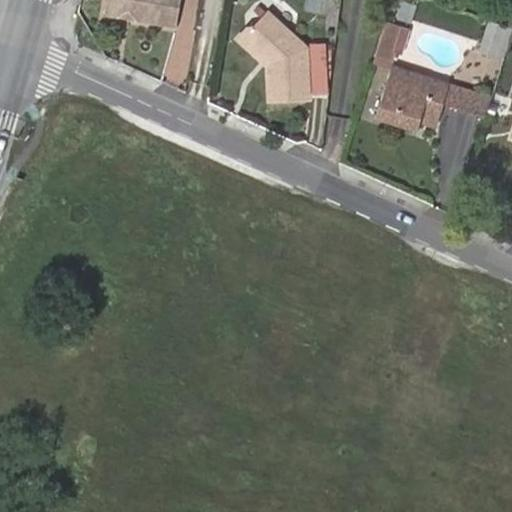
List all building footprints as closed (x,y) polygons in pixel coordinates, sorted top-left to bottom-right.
[(112,0),(110,16),(179,25),(181,0),(112,0)] [(271,66),(268,70),(269,71),(270,104),(309,103),(307,56),(271,17),(253,35),(249,31),(239,41),(257,59),(264,59),(271,66)] [(499,63),(509,31),(487,22),(477,56),(499,63)] [(376,70),(396,76),(397,70),(399,70),(412,31),(391,24),(376,70)] [(328,75),(327,47),(312,48),(313,76),(328,75)] [(257,59),(268,70),(271,66),(264,59),(257,59)] [(433,104),(449,109),(455,88),(399,70),(397,70),(396,76),(382,120),(424,134),(427,124),(433,104)] [(329,100),(328,75),(313,76),(314,101),(329,100)] [(486,120),(492,100),(455,88),(449,109),(486,120)] [(443,130),(449,109),(433,104),(427,124),(443,130)]
